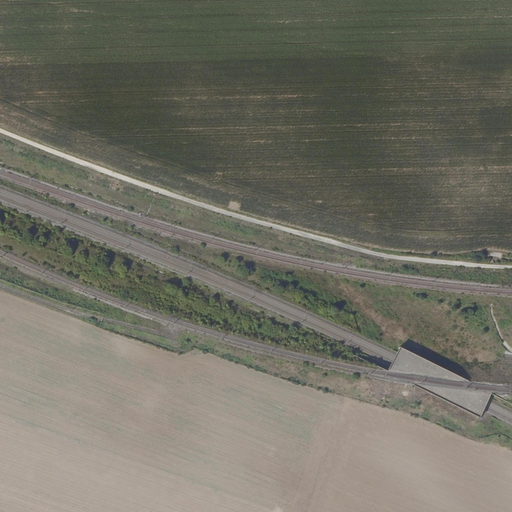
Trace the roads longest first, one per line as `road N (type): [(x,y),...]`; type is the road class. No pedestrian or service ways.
road 1 (primary): [(0,311),(434,463),(499,511)]
road 2 (track): [(0,130),(163,193),(353,249),(511,267)]
